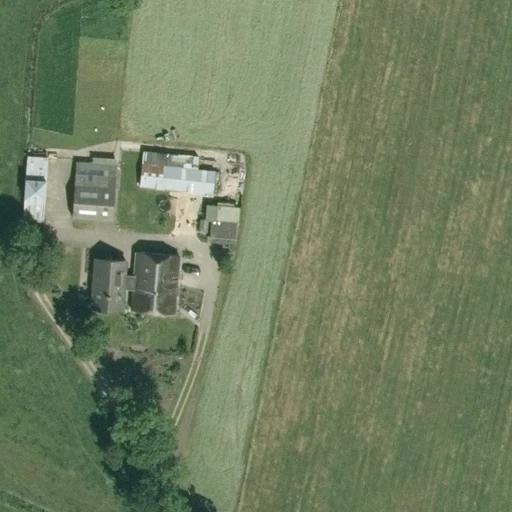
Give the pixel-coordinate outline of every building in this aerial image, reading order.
[(137,147),(133,186),(211,193),(213,169),(188,167),(190,152),(137,147)] [(21,153),(20,173),(40,173),(40,154),(21,153)] [(76,161),(72,216),(112,219),(116,164),(76,161)] [(41,219),(39,180),(15,180),(16,220),(41,219)] [(134,276),(124,275),(123,288),(133,289),(131,310),(173,313),(178,255),(136,252),(134,276)] [(123,288),(124,275),(125,260),(95,258),(91,307),(122,310),(123,288)]
